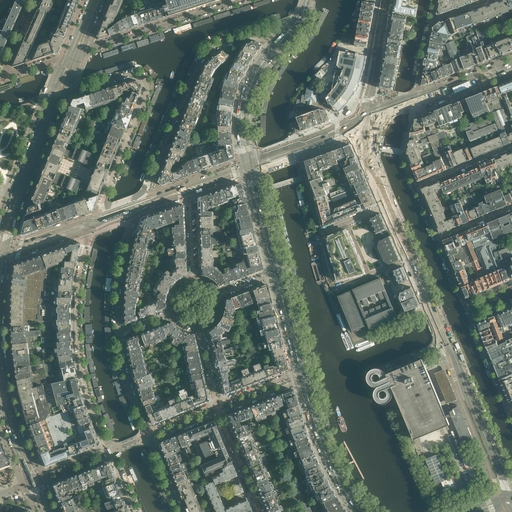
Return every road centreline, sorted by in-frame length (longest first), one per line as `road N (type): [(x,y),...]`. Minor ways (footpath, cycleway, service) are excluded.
road 1 (unclassified): [(384,206),(501,498)]
road 2 (residential): [(140,205),(202,56),(252,35),(273,48)]
road 3 (residential): [(88,232),(76,341),(108,453)]
road 4 (residential): [(275,274),(220,296),(197,283),(188,193)]
road 5 (residential): [(242,0),(80,53)]
road 6 (residential): [(218,408),(201,330),(169,314),(118,333)]
road 7 (tertiary): [(7,247),(64,93)]
road 8 (residential): [(143,80),(147,89),(90,224)]
road 9 (tertiary): [(39,480),(8,396),(0,336)]
road 10 (primary): [(360,511),(318,441),(300,376)]
road 11 (residential): [(384,206),(323,231),(299,155)]
road 12 (tertiary): [(368,113),(248,166)]
road 13 (primary): [(248,166),(243,103),(273,48)]
road 14 (residential): [(118,333),(121,266),(137,212)]
road 15 (residential): [(438,239),(464,302),(511,282)]
